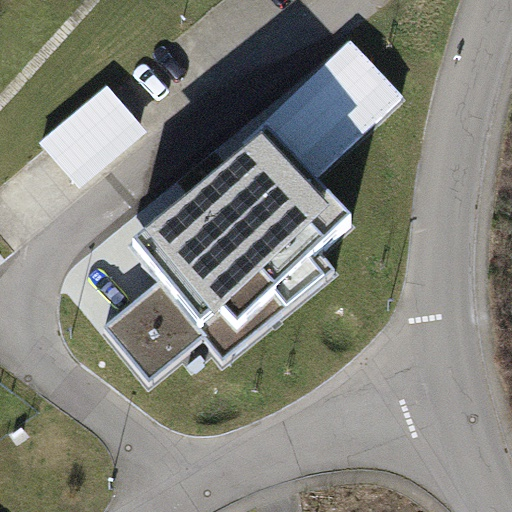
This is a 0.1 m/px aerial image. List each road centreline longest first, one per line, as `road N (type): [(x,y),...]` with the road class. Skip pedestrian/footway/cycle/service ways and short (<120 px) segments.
road 1 (residential): [(509,0),(479,94),(444,332)]
road 2 (residential): [(444,332),(164,511)]
road 3 (residential): [(444,332),(484,478),(504,511)]
